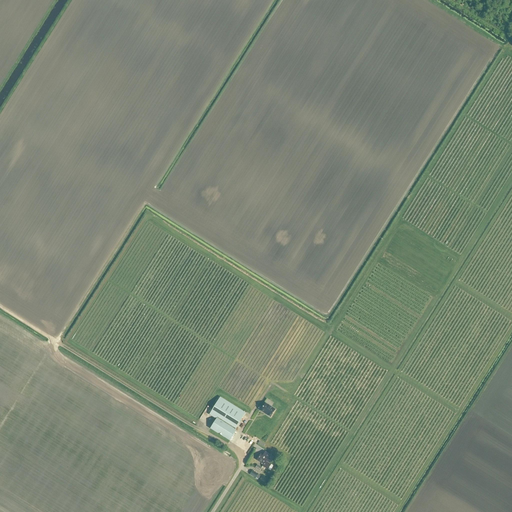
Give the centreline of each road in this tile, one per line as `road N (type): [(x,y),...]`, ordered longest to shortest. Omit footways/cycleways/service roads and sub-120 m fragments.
road 1 (track): [(205,431),(0,305)]
road 2 (track): [(0,113),(71,0)]
